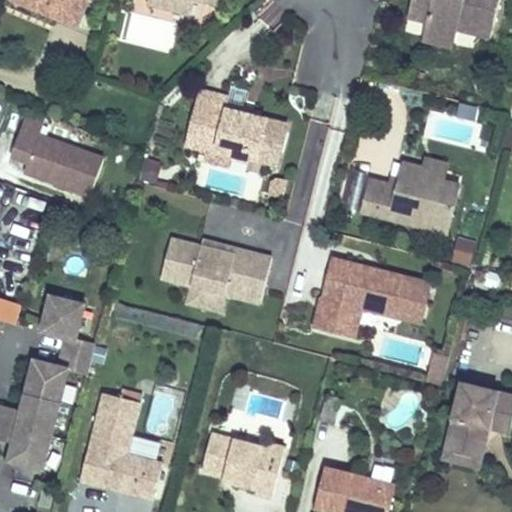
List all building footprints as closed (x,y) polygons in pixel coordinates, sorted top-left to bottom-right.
[(13,0),(14,0),(78,26),(88,0),(13,0)] [(150,0),(148,12),(190,22),(194,6),(220,13),(223,0),(150,0)] [(491,38),(499,0),(411,0),(407,19),(426,24),(425,28),(456,35),(457,31),(491,38)] [(456,35),(425,28),(422,42),(453,49),(456,35)] [(262,113),(228,104),(230,97),(202,90),(188,146),(250,161),(251,158),(278,165),(288,124),(261,117),(262,113)] [(41,136),(48,117),(30,111),(15,151),(33,157),(30,164),(27,173),(93,197),(106,159),(41,136)] [(33,157),(15,151),(13,157),(30,164),(33,157)] [(427,168),(425,176),(445,181),(450,164),(429,158),(427,168)] [(118,163),(106,159),(93,197),(104,201),(118,163)] [(155,186),(161,164),(144,159),(138,181),(155,186)] [(425,176),(427,168),(406,163),(400,187),(372,179),(364,212),(449,234),(462,185),(445,181),(425,176)] [(236,253),(203,245),(173,237),(163,276),(243,297),(255,252),(238,247),(236,253)] [(203,245),(236,253),(238,247),(205,239),(203,245)] [(471,268),(476,242),(456,239),(452,264),(471,268)] [(427,303),(432,283),(333,259),(316,328),(355,338),(363,308),(400,318),(405,298),(427,303)] [(0,403),(0,438),(15,442),(11,460),(44,468),(70,369),(89,374),(97,342),(78,338),(86,304),(52,295),(43,330),(68,336),(60,365),(36,359),(23,409),(0,403)] [(427,303),(405,298),(400,318),(422,323),(427,303)] [(429,384),(443,386),(446,357),(432,356),(429,384)] [(511,394),(464,383),(447,450),(474,457),(482,426),(491,428),(494,418),(511,422),(511,394)] [(143,393),(123,389),(122,396),(142,401),(143,393)] [(130,453),(142,401),(122,396),(106,393),(86,481),(158,497),(166,462),(130,453)] [(511,422),(494,418),(491,428),(511,433),(511,422)] [(491,428),(482,426),(474,457),(447,450),(445,459),(481,468),(491,428)] [(269,446),(214,432),(204,469),(226,475),(237,477),(236,481),(259,487),(258,492),(274,496),(287,446),(271,441),(269,446)] [(317,509),(328,511),(389,511),(396,486),(327,469),(317,509)] [(44,490),(41,504),(51,507),(54,493),(44,490)]
